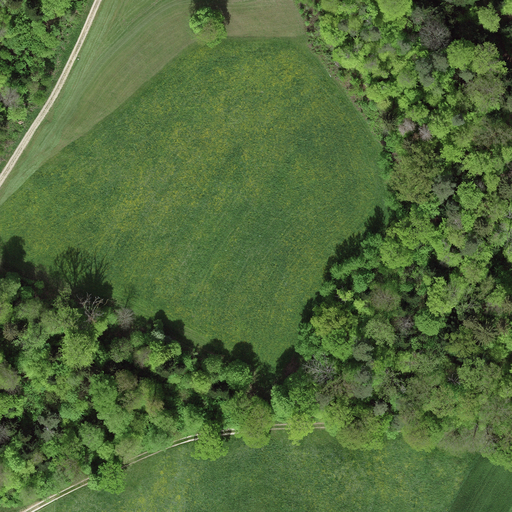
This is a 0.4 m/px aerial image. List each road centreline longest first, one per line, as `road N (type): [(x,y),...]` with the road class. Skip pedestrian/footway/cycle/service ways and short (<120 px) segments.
road 1 (track): [(29,511),(173,445),(272,428)]
road 2 (track): [(99,0),(55,97),(0,183)]
